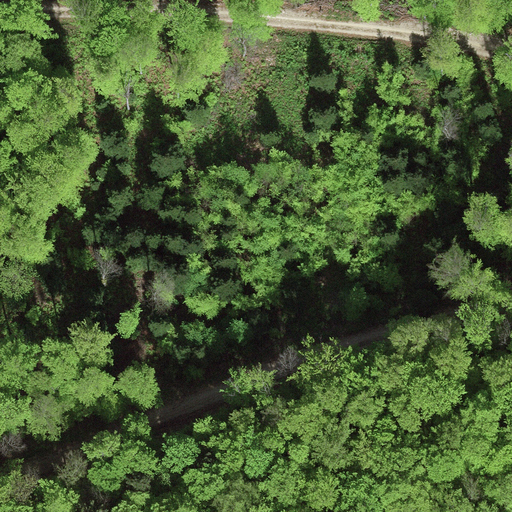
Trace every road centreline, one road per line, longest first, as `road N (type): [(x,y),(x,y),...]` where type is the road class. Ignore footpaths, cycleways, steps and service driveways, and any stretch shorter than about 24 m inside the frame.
road 1 (track): [(0,477),(325,349),(511,299)]
road 2 (track): [(0,11),(380,29),(511,53)]
